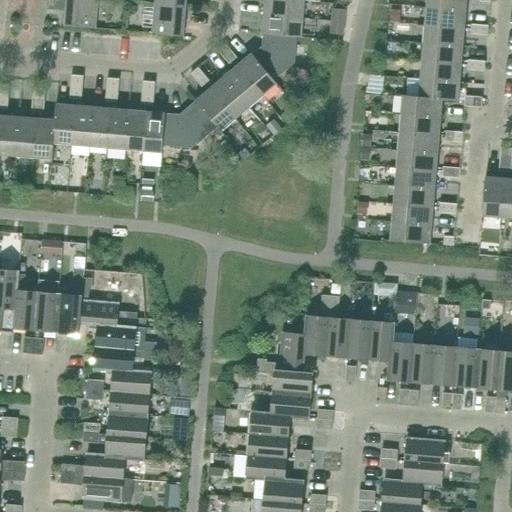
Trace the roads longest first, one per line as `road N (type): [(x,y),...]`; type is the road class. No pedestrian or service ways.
road 1 (residential): [(0,67),(37,61),(166,71),(220,29),(223,0)]
road 2 (residential): [(347,511),(357,438),(375,418),(505,429)]
road 3 (residential): [(0,363),(44,368),(31,511)]
road 4 (residential): [(493,131),(506,0)]
road 5 (residential): [(471,244),(480,137),(493,131)]
